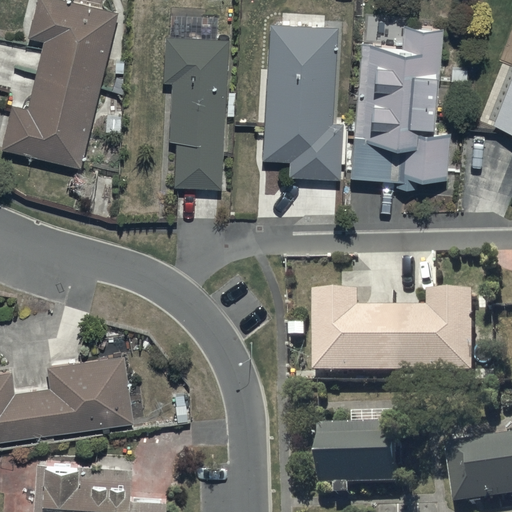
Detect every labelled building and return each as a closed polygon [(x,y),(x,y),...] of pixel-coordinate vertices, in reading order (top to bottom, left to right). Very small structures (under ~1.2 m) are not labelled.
[(0,146),(81,165),(116,9),(78,0),(35,0),(28,35),(45,38),(29,106),(10,102),(0,145),(0,146)] [(338,26),(270,21),(267,71),(261,71),(257,124),(264,124),(262,157),(290,159),(289,173),(340,177),(344,121),(331,120),(338,26)] [(400,43),(361,40),(351,175),(396,178),(396,184),(417,186),(418,175),(446,177),(450,129),(435,129),(442,28),(402,25),(400,43)] [(228,38),(167,35),(165,78),(172,79),(169,139),(176,139),(173,184),(221,187),(225,113),(233,114),(235,90),(225,89),(228,38)] [(511,78),(495,122),(511,128),(511,78)] [(32,179),(28,193),(66,205),(70,190),(57,186),(58,182),(43,178),(42,182),(32,179)] [(359,293),(315,293),(315,373),(473,373),(473,293),(429,293),(429,308),(359,308),(359,293)] [(11,370),(0,371),(0,437),(132,420),(123,354),(48,364),(51,386),(14,391),(11,370)] [(397,425),(317,428),(319,487),(334,486),(334,495),(350,495),(349,487),(399,486),(397,425)] [(511,435),(446,445),(456,506),(511,497),(511,435)] [(131,466),(37,462),(34,511),(165,511),(166,499),(130,497),(131,466)]
